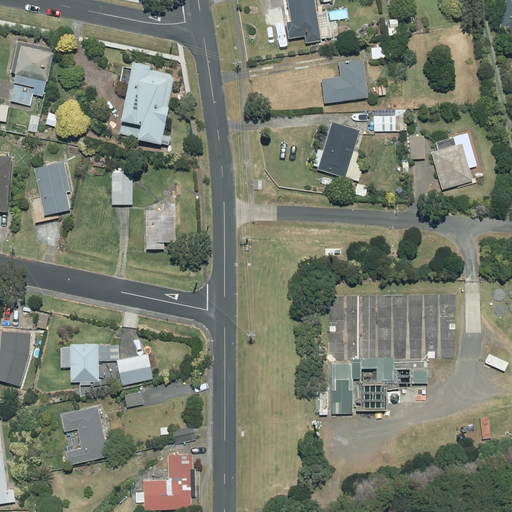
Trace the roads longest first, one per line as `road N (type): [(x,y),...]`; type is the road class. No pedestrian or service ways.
road 1 (residential): [(225,211),(511,228)]
road 2 (residential): [(0,266),(225,310)]
road 3 (tertiary): [(225,310),(225,511)]
road 4 (tertiary): [(201,21),(225,211)]
road 5 (residential): [(41,0),(160,24),(201,21)]
